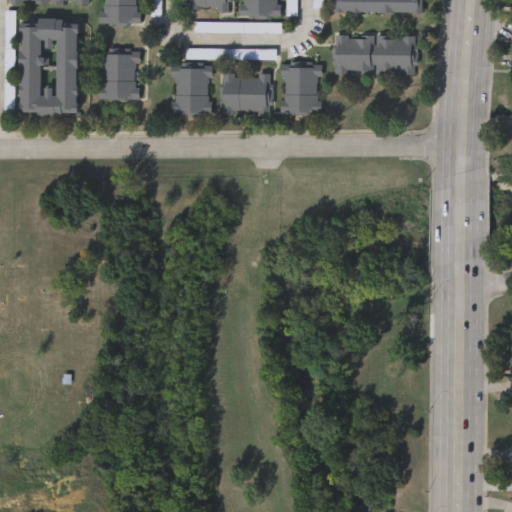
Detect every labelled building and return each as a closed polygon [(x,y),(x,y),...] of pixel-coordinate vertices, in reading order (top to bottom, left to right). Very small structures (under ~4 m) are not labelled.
[(108,23),(99,23),(99,11),(103,11),(103,0),(136,0),(136,11),(140,11),(140,23),(130,23),(130,26),(108,26),(108,23)] [(232,0),(232,2),(230,2),(230,11),(218,11),(218,7),(194,6),(194,10),(182,10),(182,1),(179,1),(179,0),(232,0)] [(248,15),(239,15),(239,4),(243,4),(243,0),(276,0),(276,4),(280,4),(280,16),(270,16),(270,19),(248,19),(248,15)] [(423,0),(423,13),(334,12),(334,0),(423,0)] [(61,118),(37,118),(37,113),(20,112),(21,23),(38,23),(39,18),(62,19),(62,23),(79,23),(78,113),(61,113),(61,118)] [(401,40),(401,36),(415,36),(415,46),(417,46),(417,65),(414,65),(414,75),(401,75),(401,71),(390,71),(390,74),(359,74),(359,71),(347,71),(347,74),(334,74),(335,64),(332,64),(332,45),(335,45),(335,35),(348,35),(348,39),(359,40),(359,35),(391,35),(391,40),(401,40)] [(107,97),(98,97),(98,85),(102,85),(102,61),(98,61),(98,49),(107,49),(107,46),(130,47),(130,49),(139,49),(139,61),(135,61),(134,85),(139,85),(138,97),(129,97),(129,100),(107,100),(107,97)] [(180,113),(171,113),(172,101),(176,101),(176,77),(172,77),(172,65),(181,65),(181,62),(203,63),(203,65),(213,65),(212,77),(208,77),(208,101),(212,101),(212,113),(203,113),(203,116),(180,116),(180,113)] [(288,113),(279,112),(280,101),(284,101),(284,76),(280,76),(280,65),(289,65),(289,62),(311,62),(311,65),(321,65),(320,77),(316,77),(316,101),(320,101),(320,113),(311,113),(311,116),(288,116),(288,113)] [(223,82),(223,73),(234,73),(234,77),(259,78),(259,74),(270,74),(270,83),(273,83),(272,105),(270,105),(270,115),(258,114),(258,110),(234,109),(233,114),(222,113),(222,104),(219,104),(219,82),(223,82)]
